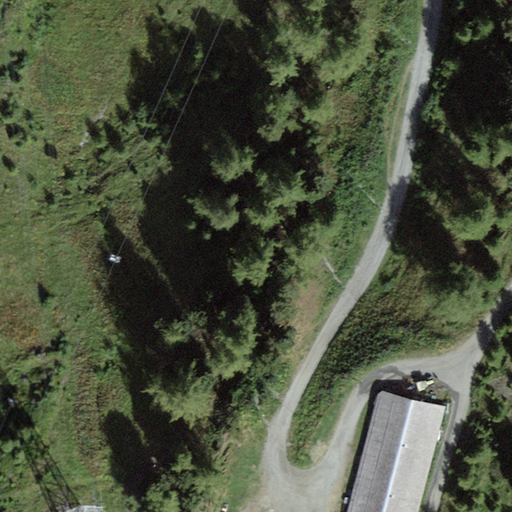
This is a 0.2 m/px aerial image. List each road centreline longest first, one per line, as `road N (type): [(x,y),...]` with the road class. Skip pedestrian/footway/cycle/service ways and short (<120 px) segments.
road 1 (track): [(469,360),(378,374),(362,388),(319,486),(288,485),(278,469),(287,414),(394,211),(438,0)]
road 2 (track): [(431,511),(469,360)]
